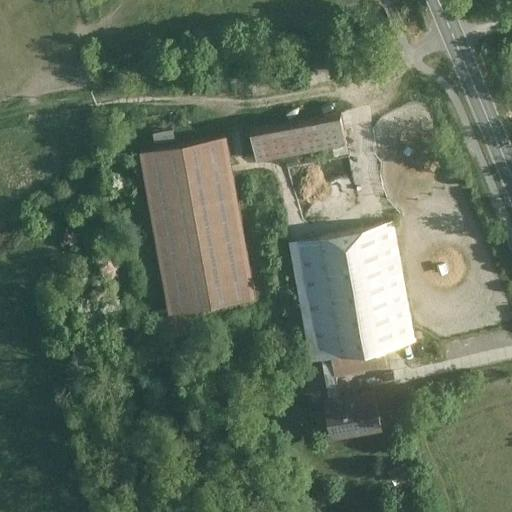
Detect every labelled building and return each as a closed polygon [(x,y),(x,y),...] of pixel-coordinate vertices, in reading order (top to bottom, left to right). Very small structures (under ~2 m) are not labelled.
[(344,76),(244,92),(255,156),(355,140),(344,76)] [(221,133),(142,148),(173,310),(252,295),(221,133)] [(397,217),(288,236),(310,357),(327,353),(331,373),(388,363),(384,342),(418,336),(397,217)] [(378,385),(326,394),(333,434),(385,425),(378,385)] [(396,482),(413,473),(406,459),(389,468),(396,482)]
